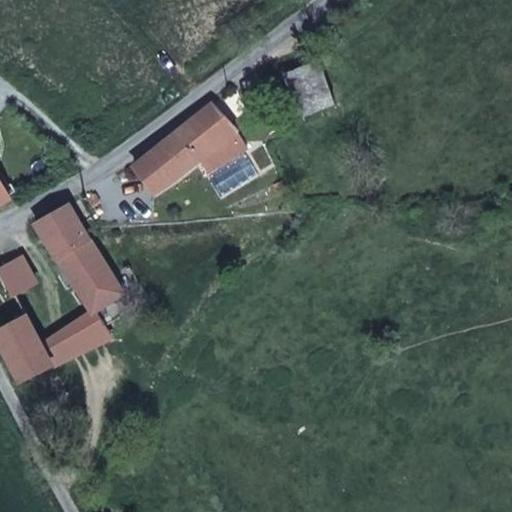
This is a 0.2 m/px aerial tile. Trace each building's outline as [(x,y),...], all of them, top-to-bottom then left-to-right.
[(337,104),(320,60),(286,74),(302,118),(337,104)] [(188,167),(236,128),(214,104),(136,167),(156,192),(188,167)] [(0,204),(12,198),(0,176),(0,204)] [(84,228),(71,206),(37,224),(94,312),(124,293),(84,228)] [(0,259),(0,340),(21,380),(54,366),(41,341),(18,293),(37,282),(24,257),(4,268),(0,259)] [(54,366),(91,347),(72,326),(41,341),(54,366)]
